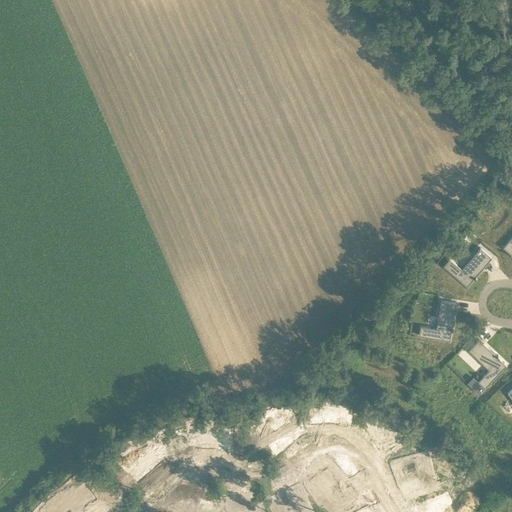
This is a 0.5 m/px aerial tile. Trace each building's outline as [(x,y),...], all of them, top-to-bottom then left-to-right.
[(511,236),(503,247),(511,254),(510,256),(511,257),(511,256),(511,236)] [(474,278),(475,279),(477,277),(476,277),(483,268),(491,259),(492,258),(480,248),(473,256),(475,257),(463,271),(462,269),(449,259),(443,266),(467,286),(474,278)] [(436,329),(420,326),(419,335),(450,341),(452,330),(453,330),(453,328),(452,328),(454,317),(456,305),(456,303),(441,301),(439,311),(440,311),(437,329),(436,329)] [(490,368),(489,370),(478,382),(485,388),(507,365),(499,358),(500,357),(498,355),(497,356),(489,349),(480,340),(479,339),(468,350),(476,358),(477,356),(490,368)] [(339,408),(313,409),(314,423),(348,421),(347,393),(338,394),(339,408)] [(302,429),(285,407),(275,415),(283,425),(280,427),(279,427),(265,437),(276,452),(292,441),(287,436),(290,434),(292,436),(302,429)] [(379,416),(367,423),(383,454),(409,440),(405,432),(392,438),(391,439),(379,416)] [(205,426),(191,425),(189,445),(230,447),(230,434),(205,433),(205,426)] [(167,454),(155,438),(143,447),(148,452),(128,468),(137,479),(167,454)] [(424,455),(397,463),(402,475),(404,475),(405,477),(398,479),(404,498),(422,492),(416,471),(428,468),(424,455)] [(354,496),(333,468),(309,484),(314,491),(327,483),(342,505),(354,496)] [(60,500),(49,509),(50,511),(77,511),(93,499),(84,489),(65,506),(60,500)] [(296,491),(270,501),(274,511),(277,511),(287,508),(289,511),(288,511),(306,511),(304,506),(298,508),(297,504),(301,503),(296,491)] [(454,511),(446,495),(430,503),(433,509),(430,511),(428,508),(419,511),(454,511)] [(256,496),(228,498),(229,511),(241,510),(241,511),(253,511),(253,509),(256,509),(256,496)] [(191,501),(174,507),(175,511),(212,511),(209,499),(196,503),(197,507),(193,508),(191,501)]
